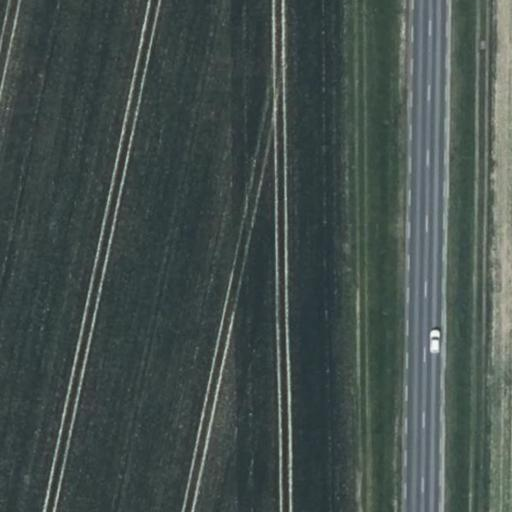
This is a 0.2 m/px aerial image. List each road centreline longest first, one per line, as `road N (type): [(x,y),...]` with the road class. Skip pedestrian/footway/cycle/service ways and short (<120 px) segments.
road 1 (primary): [(426,0),(418,511)]
road 2 (track): [(356,0),(356,511)]
